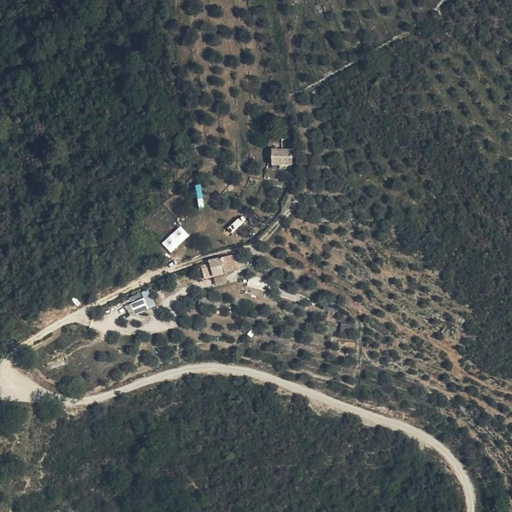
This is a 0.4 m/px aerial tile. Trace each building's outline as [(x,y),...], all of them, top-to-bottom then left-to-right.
[(270,148),(271,166),(291,165),(291,148),(270,148)] [(161,243),(170,253),(189,236),(180,226),(161,243)] [(247,251),(242,253),(246,266),(251,265),(247,251)] [(242,253),(215,260),(217,266),(220,274),(246,266),(242,253)] [(220,274),(217,266),(209,268),(212,277),(220,274)] [(213,277),(215,286),(228,283),(226,275),(213,277)] [(138,296),(141,302),(157,295),(154,288),(138,296)] [(340,323),(339,336),(350,337),(351,324),(340,323)]
